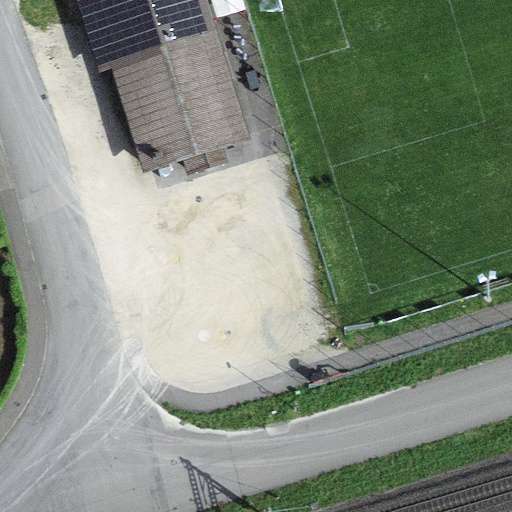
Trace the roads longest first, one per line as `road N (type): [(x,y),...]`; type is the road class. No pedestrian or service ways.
road 1 (residential): [(0,55),(48,200),(121,499)]
road 2 (residential): [(121,499),(511,382)]
